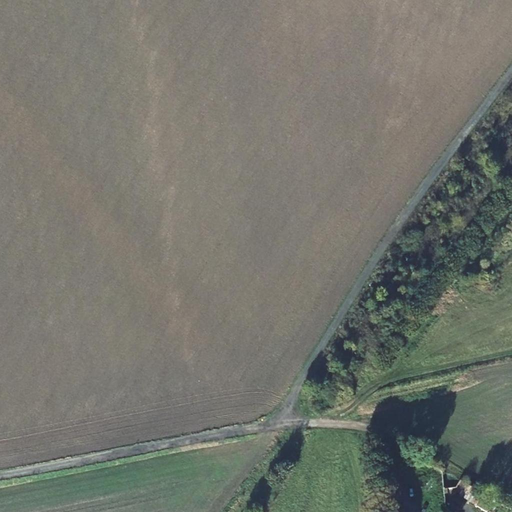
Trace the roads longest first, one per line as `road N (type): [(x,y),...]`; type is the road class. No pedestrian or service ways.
road 1 (track): [(511,70),(403,212),(274,422),(0,475)]
road 2 (track): [(511,351),(394,376),(312,422)]
